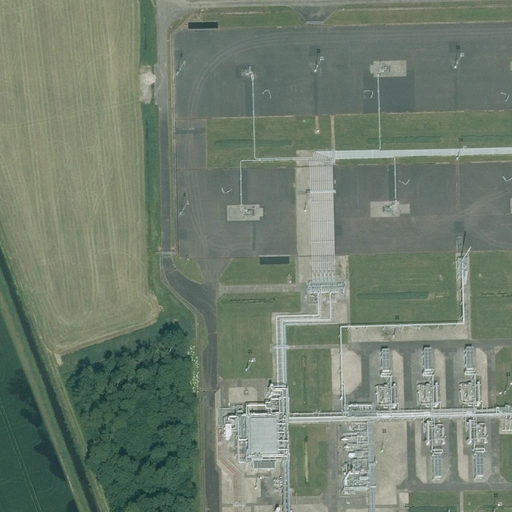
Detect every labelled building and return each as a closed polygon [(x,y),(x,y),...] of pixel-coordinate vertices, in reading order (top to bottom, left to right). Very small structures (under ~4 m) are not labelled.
[(372,79),(404,78),(403,62),(372,62),(372,66),(367,66),(367,75),(372,75),(372,79)] [(398,219),(398,216),(407,216),(407,206),(397,206),(397,202),(368,203),(368,220),(398,219)] [(260,218),(260,210),(257,210),(257,206),(224,207),(225,223),(258,222),(258,218),(260,218)] [(410,414),(444,413),(443,355),(438,355),(438,350),(412,351),(412,356),(408,356),(410,414)] [(452,415),(486,414),(484,354),(481,354),(481,350),(454,350),(454,354),(450,355),(452,415)] [(368,415),(402,414),(400,356),(396,356),(396,351),(370,352),(370,357),(367,357),(368,415)] [(488,421),(454,422),(455,478),(464,486),(481,485),(489,477),(488,421)] [(447,478),(446,423),(412,423),(414,478),(422,486),(440,486),(447,478)]
